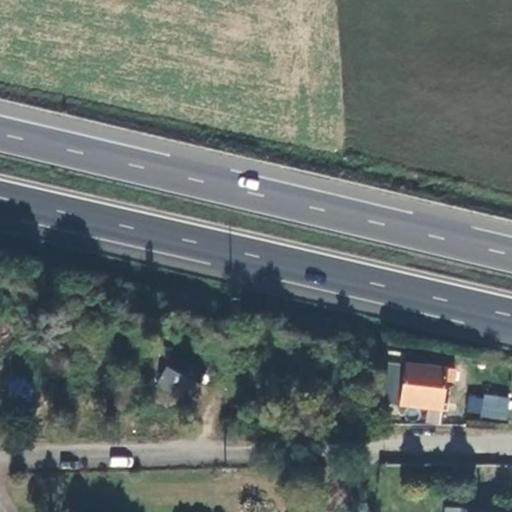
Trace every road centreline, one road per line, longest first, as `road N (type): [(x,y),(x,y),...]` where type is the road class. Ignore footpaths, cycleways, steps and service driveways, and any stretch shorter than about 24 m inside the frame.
road 1 (trunk): [(511,256),(0,136)]
road 2 (trunk): [(0,196),(511,315)]
road 3 (unclassified): [(511,445),(0,454)]
